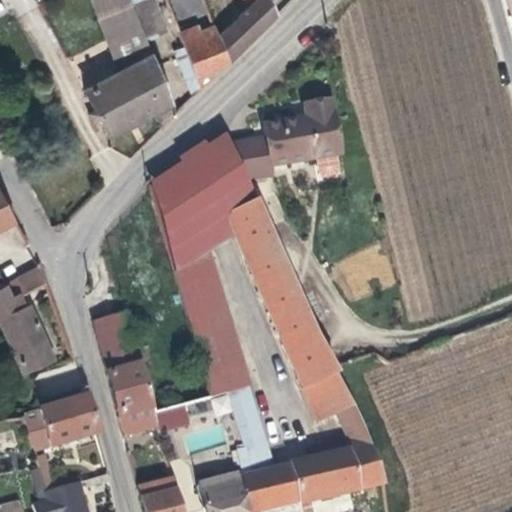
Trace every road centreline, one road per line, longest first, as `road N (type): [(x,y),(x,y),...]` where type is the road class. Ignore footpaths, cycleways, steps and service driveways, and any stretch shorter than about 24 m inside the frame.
road 1 (unknown): [(511,299),(405,335),(372,335),(346,320),(221,94)]
road 2 (tertiary): [(316,0),(54,261)]
road 3 (tertiary): [(54,261),(100,390),(129,511)]
